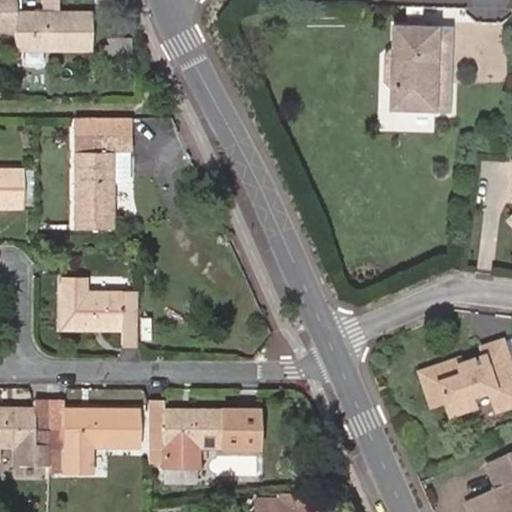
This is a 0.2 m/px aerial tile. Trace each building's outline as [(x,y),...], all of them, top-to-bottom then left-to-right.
[(16,50),(90,51),(90,11),(59,11),(59,0),(43,0),(43,11),(15,11),(15,0),(0,0),(0,30),(16,31),(16,50)] [(451,118),(452,91),(446,91),(446,66),(453,66),(454,35),(395,32),(396,51),(389,59),(388,80),(394,90),(393,116),(451,118)] [(130,183),(130,118),(73,119),(74,228),(114,228),(114,183),(130,183)] [(0,207),(22,207),(22,169),(0,168),(0,207)] [(60,278),(60,330),(122,331),(122,341),(136,341),(136,291),(88,291),(88,278),(60,278)] [(422,380),(427,394),(435,416),(450,409),(454,423),(480,414),(477,406),(495,400),(498,410),(501,419),(509,415),(511,414),(511,371),(502,347),(484,354),(489,368),(480,373),(479,368),(463,373),(461,366),(433,376),(422,380)] [(47,440),(47,474),(94,474),(94,448),(137,448),(136,407),(63,408),(63,401),(33,400),(32,407),(0,407),(0,447),(33,448),(33,440),(47,440)] [(162,483),(193,483),(194,469),(198,469),(198,449),(257,450),(256,408),(163,408),(163,401),(147,401),(147,463),(162,463),(162,483)] [(511,511),(511,480),(467,500),(471,511),(511,511)] [(193,495),(193,483),(162,483),(162,495),(193,495)] [(276,511),(277,501),(253,501),(253,511),(276,511)] [(314,511),(315,501),(277,501),(276,511),(314,511)]
